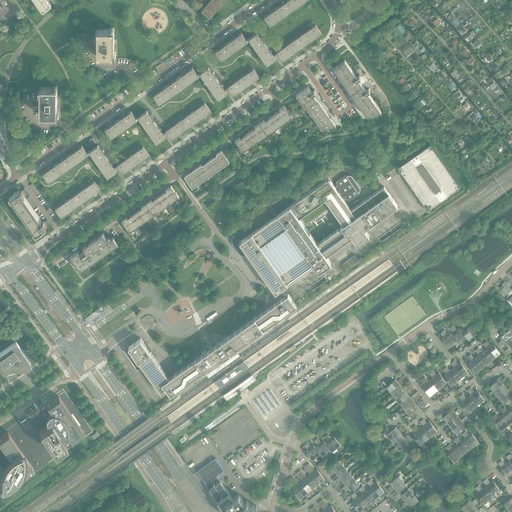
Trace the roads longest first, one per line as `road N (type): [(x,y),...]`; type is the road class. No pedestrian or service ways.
road 1 (residential): [(27,260),(329,46),(338,26)]
road 2 (residential): [(16,177),(267,0)]
road 3 (residential): [(154,305),(163,326),(180,331),(236,301),(244,284),(200,243),(155,274),(150,287)]
road 4 (secondary): [(206,511),(91,352)]
road 5 (secondary): [(75,364),(181,511)]
road 6 (unclassified): [(290,444),(307,413),(390,351)]
